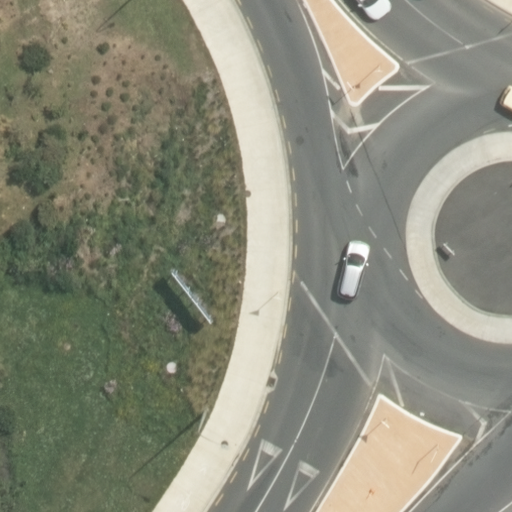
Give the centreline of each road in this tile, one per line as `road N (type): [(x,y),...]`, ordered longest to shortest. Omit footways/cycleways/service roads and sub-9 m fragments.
road 1 (secondary): [(386,243),(335,179),(259,0)]
road 2 (secondary): [(255,511),(278,475),(326,337),(388,287)]
road 3 (secondary): [(386,243),(397,201),(422,164),(456,137),(511,122)]
road 4 (secondary): [(511,394),(470,384),(433,361),(405,327),(388,287)]
road 5 (secondary): [(404,0),(431,29),(498,62),(511,80)]
